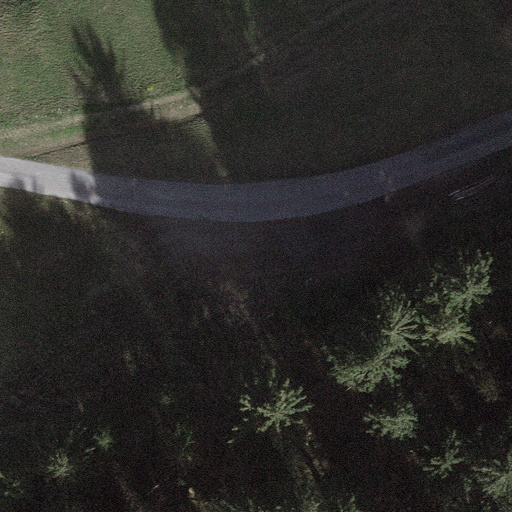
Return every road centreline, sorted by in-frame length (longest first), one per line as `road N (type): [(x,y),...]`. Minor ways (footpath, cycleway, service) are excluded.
road 1 (unclassified): [(511,128),(462,151),(271,202),(132,195),(0,175)]
road 2 (track): [(353,0),(171,105),(0,149)]
